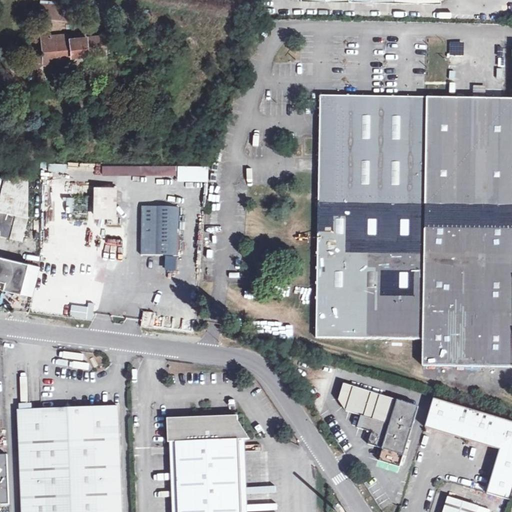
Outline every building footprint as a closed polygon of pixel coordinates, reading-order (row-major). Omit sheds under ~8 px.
[(42,3),(41,17),(75,19),(77,6),(42,3)] [(110,35),(87,37),(71,38),(70,34),(43,36),(44,56),(39,56),(39,64),(47,63),(56,63),(56,58),(105,54),(105,44),(110,44),(110,35)] [(494,47),(495,63),(504,63),(503,47),(494,47)] [(511,364),(511,98),(424,97),(352,96),(336,96),(322,95),(316,336),(422,338),(422,364),(511,364)] [(0,235),(22,241),(29,218),(30,175),(5,174),(0,195),(0,235)] [(97,188),(97,196),(98,196),(98,216),(115,216),(116,188),(97,188)] [(143,207),(142,255),(180,255),(181,208),(143,207)] [(50,289),(76,292),(78,284),(82,284),(90,232),(59,228),(50,289)] [(27,263),(0,256),(0,281),(4,282),(2,289),(20,294),(27,263)] [(361,415),(357,427),(372,432),(369,444),(383,449),(380,460),(400,467),(419,406),(344,383),(339,400),(346,411),(361,415)] [(511,422),(435,399),(426,428),(501,450),(487,493),(511,501),(511,499),(511,422)] [(64,408),(19,410),(23,511),(121,511),(118,406),(74,408),(69,403),(64,408)] [(169,443),(171,443),(176,443),(178,511),(242,511),(239,440),(245,440),(250,440),(239,421),(238,417),(168,419),(169,443)] [(0,502),(3,505),(10,504),(8,455),(0,454),(0,502)] [(449,497),(444,511),(477,511),(479,506),(449,497)]
